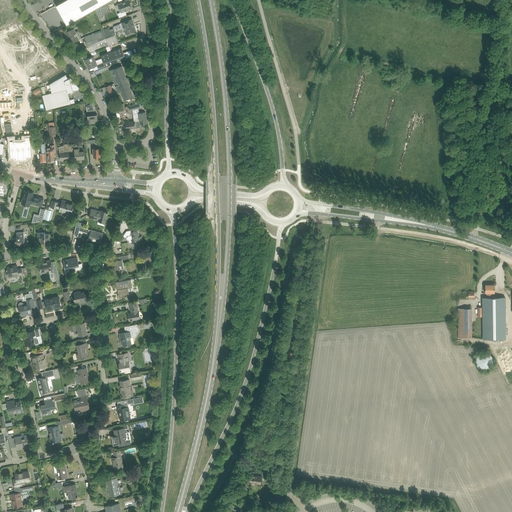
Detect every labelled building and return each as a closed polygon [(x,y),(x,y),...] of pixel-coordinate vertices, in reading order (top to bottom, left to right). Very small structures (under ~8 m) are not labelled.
[(65,0),(56,5),(67,25),(111,0),(65,0)] [(118,4),(115,6),(116,8),(119,7),(120,9),(119,9),(120,12),(121,12),(121,13),(125,11),(128,10),(128,9),(132,8),(131,6),(132,5),(131,3),(130,2),(129,0),(127,0),(125,1),(125,2),(118,4)] [(100,8),(96,10),(99,19),(104,17),(103,14),(111,12),(108,4),(100,8)] [(127,34),(136,31),(134,27),(135,26),(133,26),(132,24),(134,23),(132,19),(122,23),(124,30),(126,30),(127,34)] [(109,27),(103,30),(109,46),(110,46),(109,46),(118,42),(113,29),(110,30),(109,27)] [(74,29),(69,30),(65,32),(66,36),(67,36),(70,43),(81,39),(78,31),(75,32),(74,29)] [(109,46),(103,30),(84,37),(91,53),(106,47),(109,46)] [(117,49),(111,51),(115,62),(129,57),(133,55),(131,50),(124,53),(122,48),(117,49)] [(105,66),(115,62),(111,51),(101,55),(105,66)] [(94,56),(89,58),(84,59),(86,64),(87,64),(89,68),(97,65),(94,56)] [(122,66),(112,69),(116,78),(113,79),(114,83),(117,82),(127,79),(123,69),(122,66)] [(5,95),(31,84),(26,73),(0,84),(5,95)] [(42,95),(46,110),(75,102),(74,99),(70,100),(68,92),(72,91),(73,92),(73,91),(79,89),(72,80),(70,81),(70,79),(70,77),(68,78),(66,75),(50,84),(52,93),(42,95)] [(118,85),(115,86),(118,93),(121,92),(124,100),(133,96),(127,79),(117,82),(118,85)] [(89,105),(86,106),(88,120),(86,120),(86,123),(88,123),(89,124),(98,123),(98,122),(97,119),(97,114),(96,114),(92,104),(89,105)] [(125,122),(125,123),(143,120),(147,120),(145,112),(133,114),(134,121),(130,122),(125,122)] [(143,120),(125,123),(126,129),(135,128),(141,127),(139,127),(139,125),(147,123),(147,120),(143,120)] [(14,137),(4,138),(7,153),(10,153),(10,158),(15,158),(15,159),(17,159),(18,161),(25,161),(25,159),(27,159),(27,157),(32,157),(31,136),(25,136),(25,141),(14,142),(14,137)] [(38,143),(39,153),(37,153),(37,158),(40,158),(40,161),(46,161),(45,138),(41,138),(41,143),(38,143)] [(99,140),(93,140),(88,140),(88,143),(93,143),(94,157),(100,157),(100,149),(99,140)] [(73,150),(72,150),(72,152),(75,152),(75,159),(84,158),(84,151),(79,152),(78,144),(77,143),(76,142),(75,142),(75,143),(74,143),(74,144),(74,145),(73,145),(73,150)] [(59,153),(60,153),(60,160),(70,159),(69,152),(72,152),(72,150),(72,143),(64,144),(64,145),(63,145),(62,145),(61,146),(60,146),(59,146),(59,147),(58,147),(58,148),(58,149),(59,149),(59,153)] [(47,153),(48,153),(48,161),(54,160),(54,153),(55,153),(55,145),(50,145),(51,147),(46,147),(47,153)] [(22,203),(26,205),(30,205),(30,203),(41,206),(42,203),(43,198),(32,195),(33,192),(25,190),(22,203)] [(53,201),(51,206),(51,207),(57,209),(57,208),(60,209),(60,210),(71,213),(72,209),(73,204),(66,202),(66,201),(62,200),(61,203),(59,203),(59,202),(53,201)] [(92,209),(90,214),(89,218),(98,220),(98,221),(105,222),(108,212),(101,210),(101,211),(92,209)] [(135,220),(127,221),(128,228),(137,226),(135,220)] [(133,245),(138,244),(138,243),(139,243),(139,242),(139,241),(142,241),(141,236),(140,236),(139,234),(138,228),(133,228),(133,230),(131,231),(131,230),(126,231),(123,236),(129,240),(129,242),(132,242),(133,245)] [(89,237),(89,240),(100,243),(103,233),(91,230),(90,234),(89,237)] [(17,241),(15,241),(15,245),(23,245),(23,247),(29,247),(28,240),(24,241),(24,232),(21,232),(16,232),(17,241)] [(38,232),(38,237),(37,242),(45,242),(45,240),(50,240),(50,234),(45,234),(45,232),(38,232)] [(131,254),(132,257),(135,257),(135,256),(141,255),(142,257),(140,257),(142,270),(147,269),(145,252),(131,254)] [(114,275),(119,274),(123,274),(122,267),(123,267),(122,260),(129,258),(128,255),(120,256),(115,257),(116,260),(113,261),(114,268),(113,268),(114,275)] [(64,261),(65,265),(65,268),(64,268),(66,274),(76,271),(76,270),(83,269),(82,263),(78,264),(77,258),(64,261)] [(47,262),(38,264),(41,272),(53,269),(53,272),(55,280),(57,279),(57,283),(60,282),(58,271),(57,266),(52,267),(50,260),(46,261),(47,262)] [(6,267),(7,272),(8,278),(9,278),(9,279),(10,279),(17,278),(18,277),(18,276),(23,275),(21,268),(18,269),(17,265),(6,267)] [(131,279),(120,281),(115,282),(117,290),(118,290),(119,297),(130,295),(128,288),(132,287),(131,279)] [(488,297),(483,297),(483,306),(483,311),(484,323),(483,330),(483,339),(505,339),(505,322),(505,302),(505,297),(492,297),(492,292),(494,292),(494,285),(485,285),(485,292),(488,292),(488,297)] [(33,296),(33,298),(34,301),(37,300),(39,308),(43,307),(47,306),(47,310),(52,309),(52,307),(60,305),(58,296),(45,300),(45,301),(41,302),(41,299),(39,300),(38,293),(36,294),(35,288),(31,289),(32,296),(33,296)] [(76,298),(74,299),(75,303),(81,301),(81,303),(85,302),(84,296),(86,296),(85,292),(79,293),(79,291),(74,293),(76,298)] [(19,306),(21,315),(22,314),(22,315),(25,315),(25,314),(28,313),(29,314),(33,313),(32,309),(36,308),(34,301),(33,298),(27,299),(28,304),(24,305),(23,303),(22,302),(20,303),(19,304),(19,306)] [(129,320),(134,319),(140,318),(139,311),(138,311),(137,307),(138,307),(137,302),(130,303),(131,313),(128,313),(129,320)] [(458,308),(458,338),(472,338),(472,308),(458,308)] [(70,326),(71,331),(77,330),(79,336),(88,334),(85,322),(76,324),(70,326)] [(125,332),(120,333),(121,341),(122,341),(123,346),(128,345),(132,344),(130,337),(133,337),(135,336),(136,336),(136,335),(136,333),(135,332),(137,331),(138,331),(139,331),(139,330),(138,328),(137,328),(137,324),(129,326),(130,331),(125,332)] [(26,346),(31,345),(35,344),(33,336),(36,335),(35,330),(32,331),(24,333),(26,341),(25,341),(26,346)] [(80,340),(74,341),(75,345),(77,345),(79,354),(76,354),(76,353),(74,354),(73,356),(74,358),(74,360),(77,359),(88,356),(86,352),(88,351),(86,343),(81,344),(80,340)] [(43,348),(39,349),(35,350),(35,354),(39,353),(39,355),(32,356),(33,361),(35,361),(36,369),(46,367),(42,353),(44,352),(43,348)] [(127,353),(124,354),(119,354),(120,363),(119,363),(121,371),(130,369),(128,361),(129,360),(127,353)] [(489,370),(495,358),(487,355),(484,362),(483,361),(481,366),(489,370)] [(89,381),(86,368),(78,370),(79,374),(75,375),(77,383),(81,382),(81,383),(89,381)] [(42,378),(37,379),(39,384),(40,384),(40,387),(39,387),(40,393),(45,391),(49,391),(47,381),(49,380),(48,377),(54,375),(53,370),(42,372),(43,378),(42,378)] [(122,388),(120,388),(122,397),(131,395),(130,388),(131,388),(129,379),(120,381),(122,388)] [(65,393),(44,398),(45,401),(46,401),(47,404),(42,406),(43,414),(51,412),(50,408),(56,407),(54,401),(66,398),(65,393)] [(74,400),(75,407),(76,412),(85,410),(85,409),(89,408),(87,396),(81,397),(81,400),(77,401),(77,400),(74,400)] [(7,403),(2,404),(4,409),(8,408),(10,414),(13,413),(13,411),(17,410),(22,409),(20,401),(11,403),(10,401),(7,402),(7,403)] [(124,404),(117,406),(118,413),(119,413),(121,420),(131,418),(128,407),(125,408),(124,404)] [(117,435),(111,436),(113,445),(118,444),(119,446),(131,444),(130,439),(125,440),(124,434),(126,434),(125,429),(128,428),(127,424),(120,425),(121,427),(117,428),(117,429),(116,429),(117,435)] [(57,426),(54,426),(49,427),(51,437),(49,437),(50,442),(62,440),(60,433),(59,433),(57,426)] [(15,437),(16,444),(17,449),(29,446),(28,437),(20,439),(20,436),(15,437)] [(120,450),(118,450),(113,451),(115,457),(112,458),(114,469),(123,467),(120,450)] [(59,475),(57,475),(57,479),(58,481),(65,479),(65,477),(68,477),(67,473),(66,473),(65,469),(66,469),(65,464),(62,464),(61,464),(61,465),(57,465),(58,470),(59,475)] [(22,473),(19,473),(15,473),(16,479),(13,479),(14,486),(21,485),(21,481),(25,480),(26,481),(30,480),(28,471),(22,472),(22,473)] [(110,496),(115,495),(119,494),(117,485),(118,484),(117,478),(120,477),(119,473),(117,474),(112,475),(113,475),(114,478),(106,480),(107,486),(108,486),(110,496)] [(262,476),(251,475),(250,482),(261,484),(262,476)] [(75,484),(67,486),(63,486),(65,493),(68,492),(69,498),(78,497),(75,484)] [(20,492),(16,493),(11,494),(12,500),(13,500),(14,507),(23,505),(20,492)] [(64,503),(59,504),(56,505),(57,511),(61,510),(61,511),(72,511),(72,507),(65,509),(64,503)] [(121,511),(119,503),(111,505),(106,506),(107,511),(109,511),(108,511),(121,511)] [(229,503),(225,511),(235,511),(236,510),(234,509),(235,506),(229,503)]
